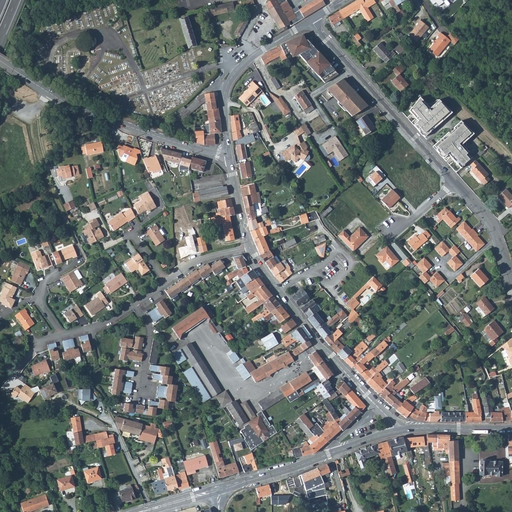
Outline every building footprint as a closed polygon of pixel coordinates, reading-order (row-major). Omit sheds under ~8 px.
[(233,2),(221,5),(223,13),(255,5),(253,0),(248,0),(242,1),(242,3),(234,5),(233,2)] [(269,0),(265,3),(265,5),(277,26),(275,28),(278,34),(290,26),(288,22),(282,12),(288,9),(287,7),(289,6),(286,1),(278,5),(274,0),(269,0)] [(299,10),(293,13),(296,18),(288,22),(290,26),(325,5),(322,0),(313,0),(299,9),(299,10)] [(362,0),(355,0),(339,11),(343,18),(359,8),(367,21),(373,17),(367,7),(375,2),(374,0),(364,0),(363,1),(362,0)] [(392,0),(394,3),(391,5),(396,13),(400,10),(401,10),(413,2),(411,0),(392,0)] [(209,10),(211,16),(223,13),(221,5),(214,6),(214,8),(209,10)] [(282,12),(288,22),(296,18),(293,13),(289,6),(287,7),(288,9),(282,12)] [(343,18),(339,11),(327,18),(332,25),(332,24),(334,28),(340,24),(338,21),(343,18)] [(245,13),(241,21),(247,24),(251,16),(245,13)] [(187,42),(189,47),(189,48),(197,46),(197,45),(195,39),(190,22),(187,16),(186,15),(181,16),(182,18),(180,19),(182,24),(181,25),(187,42)] [(428,27),(419,20),(417,23),(418,24),(409,35),(417,42),(428,27)] [(241,21),(237,28),(243,31),(247,24),(241,21)] [(237,28),(235,33),(240,36),(243,31),(237,28)] [(453,31),(447,35),(453,44),(455,44),(459,39),(453,31)] [(434,41),(433,43),(428,50),(436,57),(449,40),(440,32),(437,36),(438,37),(434,41)] [(302,35),(280,46),(285,54),(290,51),(291,54),(293,56),(299,54),(325,83),(338,74),(319,54),(315,49),(311,45),(302,35)] [(355,37),(354,35),(350,39),(356,48),(360,44),(357,39),(355,37)] [(380,42),(372,49),(382,60),(383,60),(385,62),(395,54),(392,50),(389,52),(380,42)] [(401,42),(394,49),(401,57),(407,51),(401,42)] [(265,54),(260,57),(264,64),(269,61),(279,55),(282,60),(286,57),(285,54),(280,46),(269,51),(265,54)] [(296,58),(291,60),(295,66),(299,64),(296,58)] [(402,71),(400,68),(401,67),(399,64),(392,70),(395,72),(394,73),(397,76),(391,81),(400,92),(408,85),(399,74),(402,71)] [(276,89),(278,88),(280,87),(275,77),(271,79),(276,89)] [(342,79),(320,93),(327,101),(332,96),(351,117),(367,106),(342,79)] [(247,89),(238,98),(247,106),(262,90),(252,81),(247,85),(248,86),(250,88),(248,89),(247,89)] [(294,96),(303,110),(311,105),(301,90),(294,96)] [(198,98),(185,108),(186,109),(187,109),(190,113),(193,110),(200,104),(205,101),(205,103),(215,101),(213,92),(204,94),(198,98)] [(288,106),(282,97),(275,100),(282,110),(288,106)] [(418,97),(406,109),(417,120),(411,126),(422,137),(448,113),(437,100),(429,108),(418,97)] [(203,105),(203,109),(204,110),(207,109),(207,110),(216,108),(215,101),(205,103),(206,104),(203,105)] [(311,105),(303,110),(306,114),(314,109),(311,105)] [(183,106),(177,110),(180,114),(181,113),(185,117),(190,113),(187,109),(186,109),(185,108),(183,106)] [(288,106),(282,110),(284,115),(291,111),(288,106)] [(216,108),(207,110),(208,120),(220,118),(219,114),(218,108),(216,108)] [(238,114),(230,115),(231,122),(230,122),(233,141),(243,137),(248,135),(246,128),(240,131),(239,130),(241,129),(238,114)] [(356,121),(360,128),(365,135),(374,129),(365,115),(356,121)] [(220,118),(208,120),(208,124),(209,133),(214,133),(221,133),(220,118)] [(458,121),(431,146),(442,158),(445,154),(459,169),(470,159),(465,154),(467,153),(460,145),(471,135),(458,121)] [(256,122),(250,124),(254,133),(259,130),(256,122)] [(304,123),(300,126),(307,135),(310,133),(304,123)] [(194,133),(194,141),(205,145),(215,144),(214,133),(209,133),(208,124),(194,124),(194,133)] [(300,126),(293,130),(295,134),(297,136),(304,132),(300,126)] [(248,135),(243,137),(245,142),(253,140),(251,134),(248,135)] [(293,148),(298,152),(299,151),(295,148),(299,145),(300,144),(297,136),(295,134),(295,137),(297,143),(288,149),(289,151),(293,148)] [(335,136),(319,147),(325,156),(332,151),(334,151),(340,161),(348,155),(335,136)] [(99,152),(103,151),(101,141),(85,144),(87,155),(99,152)] [(288,149),(281,154),(282,155),(281,155),(281,156),(281,157),(281,158),(282,158),(283,159),(284,158),(285,160),(290,157),(294,161),(295,161),(298,157),(304,160),(304,159),(305,159),(306,159),(307,159),(308,158),(308,157),(308,156),(308,155),(307,155),(307,154),(309,150),(303,142),(300,144),(299,145),(301,148),(300,151),(299,151),(298,152),(293,148),(289,151),(288,149)] [(140,150),(134,147),(133,149),(119,143),(117,147),(119,155),(123,156),(122,158),(122,160),(135,165),(138,158),(136,153),(140,152),(140,150)] [(244,144),(235,145),(238,159),(247,158),(244,144)] [(165,159),(179,162),(180,157),(181,153),(168,150),(165,159)] [(143,159),(148,172),(152,170),(153,173),(158,171),(157,168),(157,167),(160,166),(155,155),(148,158),(147,157),(143,159)] [(189,167),(203,171),(206,161),(192,156),(191,160),(189,167)] [(191,160),(180,157),(179,162),(179,165),(189,167),(191,160)] [(474,160),(470,164),(473,168),(470,170),(480,181),(481,181),(484,184),(489,180),(486,176),(488,175),(474,160)] [(249,161),(239,163),(241,178),(252,177),(249,161)] [(64,167),(64,166),(64,165),(59,166),(59,168),(57,169),(56,170),(57,176),(59,177),(61,176),(62,178),(79,174),(77,165),(64,167)] [(376,165),(372,168),(374,171),(368,177),(371,180),(369,181),(373,185),(385,175),(376,165)] [(254,184),(240,187),(245,213),(246,213),(253,210),(256,217),(262,215),(261,209),(259,203),(257,203),(254,184)] [(226,187),(193,194),(195,202),(228,195),(226,187)] [(511,196),(505,188),(498,195),(500,198),(500,199),(501,200),(501,201),(507,208),(510,206),(511,208),(511,196)] [(392,189),(381,200),(388,208),(400,197),(392,189)] [(145,210),(145,209),(147,208),(147,209),(148,211),(156,207),(148,192),(141,196),(143,200),(134,205),(138,214),(145,210)] [(231,198),(223,200),(225,211),(221,212),(216,213),(217,217),(221,216),(224,216),(225,216),(229,216),(234,215),(232,202),(231,198)] [(329,206),(320,215),(322,218),(332,209),(329,206)] [(443,219),(448,225),(452,222),(454,224),(460,219),(458,217),(456,218),(449,210),(448,211),(445,207),(436,215),(438,217),(436,219),(438,222),(443,219)] [(107,222),(113,231),(119,226),(127,221),(127,222),(135,217),(131,208),(122,214),(121,213),(107,222)] [(253,210),(246,213),(248,220),(254,218),(256,217),(253,210)] [(306,213),(299,215),(301,221),(308,219),(306,213)] [(200,219),(201,224),(210,223),(210,225),(223,223),(224,229),(232,228),(229,216),(225,216),(224,216),(221,216),(217,217),(200,219)] [(248,220),(247,221),(250,231),(265,226),(271,224),(269,219),(257,224),(254,218),(248,220)] [(93,230),(98,227),(95,219),(88,223),(89,225),(83,228),(85,231),(82,232),(85,237),(87,236),(89,240),(87,241),(90,246),(96,243),(95,241),(98,240),(103,238),(99,229),(95,232),(93,231),(93,230)] [(463,221),(455,228),(475,251),(484,244),(476,235),(477,235),(471,228),(470,229),(463,221)] [(144,232),(147,236),(149,235),(156,245),(164,240),(157,229),(157,227),(156,225),(144,232)] [(265,226),(250,231),(253,239),(263,236),(268,234),(275,232),(279,231),(278,227),(268,230),(268,229),(266,230),(265,226)] [(224,229),(226,241),(234,239),(232,228),(224,229)] [(343,230),(337,235),(352,251),(368,236),(359,228),(349,237),(343,230)] [(415,235),(407,242),(408,243),(413,249),(414,250),(427,238),(422,233),(419,235),(419,236),(417,238),(415,235)] [(192,236),(185,237),(187,246),(178,248),(181,259),(188,256),(187,255),(192,254),(192,255),(197,253),(192,236)] [(196,238),(199,250),(200,252),(207,251),(203,236),(196,238)] [(263,236),(253,239),(260,255),(268,250),(263,236)] [(283,243),(282,243),(284,248),(296,243),(294,238),(283,243)] [(269,247),(270,249),(282,243),(283,243),(282,239),(273,243),(274,245),(269,247)] [(441,241),(433,248),(441,256),(447,251),(452,257),(446,262),(454,271),(462,263),(454,255),(459,251),(453,245),(448,249),(441,241)] [(325,242),(314,247),(320,258),(323,256),(325,242)] [(413,249),(408,243),(404,246),(410,252),(413,249)] [(62,262),(61,261),(72,256),(73,258),(77,256),(73,245),(52,253),(56,264),(62,262)] [(381,252),(379,251),(375,255),(386,267),(387,267),(390,265),(390,266),(398,260),(386,245),(381,249),(383,251),(381,252)] [(31,255),(37,270),(48,265),(49,267),(53,265),(48,254),(42,256),(40,251),(38,250),(32,252),(31,255)] [(260,255),(269,269),(276,263),(272,258),(273,257),(268,250),(260,255)] [(138,253),(131,258),(124,263),(130,272),(136,268),(139,271),(141,275),(149,269),(146,265),(144,262),(138,253)] [(233,257),(234,261),(233,262),(235,266),(236,265),(237,269),(246,266),(243,259),(245,259),(244,257),(243,256),(242,256),(240,256),(233,257)] [(412,262),(409,259),(407,257),(401,261),(405,266),(407,264),(407,265),(410,268),(414,265),(412,262)] [(416,263),(415,264),(422,273),(418,277),(423,283),(428,279),(435,287),(443,280),(436,271),(430,277),(424,271),(431,266),(423,257),(416,263)] [(276,263),(269,269),(279,282),(291,273),(292,273),(288,268),(289,267),(284,259),(276,263)] [(165,291),(168,296),(171,300),(177,296),(177,295),(181,292),(181,293),(188,289),(187,288),(191,285),(192,286),(198,281),(197,280),(201,277),(203,280),(210,275),(209,274),(213,272),(216,276),(222,271),(222,270),(225,268),(220,260),(217,263),(214,264),(214,263),(212,265),(212,266),(211,267),(210,266),(209,267),(207,265),(204,267),(202,268),(201,267),(199,268),(200,269),(198,271),(197,270),(193,273),(190,274),(189,273),(188,274),(189,275),(187,277),(186,276),(185,277),(186,278),(183,280),(180,282),(179,281),(178,282),(178,283),(177,284),(176,283),(175,284),(175,285),(172,287),(170,289),(169,288),(167,289),(168,290),(166,291),(165,290),(165,291)] [(30,266),(19,261),(18,264),(29,270),(30,266)] [(10,280),(20,284),(26,273),(27,273),(29,270),(18,264),(16,268),(16,270),(15,273),(14,273),(10,280)] [(227,275),(228,277),(229,279),(230,278),(234,276),(237,275),(239,277),(248,271),(246,266),(230,273),(227,275)] [(62,278),(65,283),(66,282),(67,283),(66,284),(71,291),(83,283),(80,277),(82,276),(77,267),(73,270),(62,278)] [(478,268),(470,276),(479,287),(488,279),(478,268)] [(225,287),(228,292),(237,285),(242,281),(244,284),(242,286),(243,287),(245,285),(245,284),(256,276),(251,269),(248,271),(239,277),(239,278),(233,283),(229,285),(225,287)] [(104,283),(105,285),(109,291),(110,292),(126,281),(120,272),(104,283)] [(460,273),(455,278),(459,282),(461,280),(460,279),(463,277),(460,273)] [(237,302),(246,296),(263,284),(256,276),(245,284),(245,285),(249,290),(241,296),(235,298),(237,302)] [(378,288),(381,292),(385,288),(373,276),(371,278),(364,285),(365,287),(367,288),(370,286),(375,291),(378,288)] [(8,283),(7,287),(5,286),(0,296),(0,300),(2,302),(2,304),(10,308),(14,299),(12,298),(13,296),(11,296),(12,294),(13,295),(17,287),(8,283)] [(246,296),(249,299),(255,295),(259,299),(255,303),(257,306),(262,302),(272,295),(263,284),(246,296)] [(352,296),(358,302),(360,301),(356,296),(365,287),(364,285),(352,296)] [(302,289),(291,297),(298,306),(308,298),(302,289)] [(442,290),(434,297),(440,306),(442,304),(437,298),(444,292),(442,290)] [(99,311),(98,310),(101,308),(101,309),(105,307),(104,306),(108,303),(101,292),(97,294),(98,296),(85,305),(92,315),(99,311)] [(253,322),(262,317),(279,304),(272,295),(262,302),(268,310),(266,312),(266,311),(261,315),(260,313),(251,319),(253,322)] [(349,299),(345,303),(346,304),(347,303),(349,306),(348,307),(351,309),(352,309),(358,302),(352,296),(349,299)] [(484,297),(476,303),(482,310),(479,311),(483,316),(493,308),(484,297)] [(200,304),(202,307),(206,313),(211,309),(208,304),(210,303),(208,299),(200,304)] [(311,299),(300,308),(303,313),(305,311),(309,317),(318,310),(314,305),(315,304),(311,299)] [(148,314),(151,318),(153,321),(162,315),(163,317),(164,319),(171,314),(162,300),(155,305),(156,306),(157,308),(148,314)] [(244,308),(247,313),(257,306),(255,303),(244,308)] [(252,325),(254,327),(256,325),(257,326),(265,321),(266,322),(272,318),(274,321),(268,324),(271,328),(289,316),(279,304),(262,317),(253,322),(254,323),(252,325)] [(70,323),(76,318),(77,319),(80,316),(74,307),(64,314),(70,323)] [(175,331),(179,337),(183,335),(181,333),(207,314),(206,313),(202,307),(176,325),(178,329),(175,331)] [(14,315),(16,318),(18,318),(22,324),(22,326),(25,329),(34,323),(26,312),(26,311),(24,308),(14,315)] [(324,323),(316,329),(323,338),(330,332),(330,331),(327,328),(339,318),(341,320),(347,314),(345,313),(341,309),(331,318),(326,321),(324,323)] [(348,320),(351,323),(354,320),(358,316),(358,315),(352,309),(351,309),(348,317),(348,320)] [(309,317),(308,319),(316,329),(324,323),(317,315),(319,313),(318,310),(309,317)] [(464,313),(458,318),(460,321),(461,320),(466,327),(471,323),(469,320),(470,319),(467,315),(466,316),(464,313)] [(358,316),(354,320),(358,325),(360,323),(364,328),(366,326),(364,324),(364,323),(358,316)] [(290,318),(279,326),(284,333),(296,325),(290,318)] [(493,320),(480,331),(489,342),(486,344),(489,348),(498,340),(495,337),(502,332),(493,320)] [(214,333),(218,330),(215,326),(212,321),(208,324),(214,333)] [(452,326),(444,332),(446,335),(454,329),(452,326)] [(282,340),(284,343),(285,342),(291,338),(294,338),(296,340),(297,342),(299,341),(301,344),(303,342),(307,340),(298,328),(283,339),(282,340)] [(330,332),(323,338),(329,345),(335,339),(341,333),(337,328),(333,332),(331,330),(330,331),(330,332)] [(347,337),(350,341),(358,333),(355,329),(347,337)] [(373,332),(365,338),(368,341),(376,335),(373,332)] [(264,345),(276,339),(272,333),(261,339),(264,345)] [(79,336),(80,340),(83,340),(85,339),(85,343),(84,343),(81,344),(83,352),(92,350),(88,334),(79,336)] [(18,336),(12,340),(20,354),(27,350),(18,336)] [(119,346),(121,346),(124,347),(124,349),(121,348),(119,360),(127,361),(127,359),(127,357),(129,357),(129,360),(141,362),(142,354),(140,353),(141,352),(133,350),(132,352),(130,352),(130,354),(128,354),(129,350),(127,349),(127,347),(131,348),(131,346),(133,347),(133,348),(141,350),(143,338),(135,336),(134,340),(134,342),(132,341),(132,339),(121,338),(119,346)] [(335,339),(329,345),(337,353),(344,347),(343,345),(346,341),(341,336),(337,340),(335,339)] [(62,352),(64,360),(72,358),(80,356),(78,348),(76,348),(74,349),(72,338),(64,340),(66,351),(64,351),(62,352)] [(344,347),(337,353),(343,359),(348,354),(354,359),(360,354),(363,351),(367,347),(367,346),(367,345),(369,343),(368,341),(365,338),(354,348),(348,343),(344,347)] [(363,357),(353,366),(359,373),(366,368),(364,366),(369,361),(368,360),(374,355),(374,356),(385,347),(384,347),(387,344),(386,343),(389,341),(385,338),(380,343),(370,351),(366,355),(363,357)] [(511,340),(511,338),(501,346),(502,350),(504,349),(508,358),(507,359),(510,365),(511,363),(511,340)] [(149,363),(156,364),(156,360),(160,340),(153,339),(153,342),(150,355),(150,359),(149,363)] [(264,345),(267,349),(267,350),(278,343),(276,339),(264,345)] [(294,361),(292,357),(296,355),(302,351),(311,345),(307,340),(303,342),(301,344),(295,348),(292,349),(294,352),(290,354),(288,351),(278,356),(276,358),(255,369),(250,372),(255,382),(294,361)] [(47,344),(49,349),(51,360),(59,358),(57,350),(55,350),(53,351),(52,347),(54,347),(57,346),(55,342),(47,344)] [(185,352),(213,396),(221,390),(190,342),(182,347),(185,352)] [(172,354),(177,363),(185,358),(180,349),(172,354)] [(307,356),(314,366),(319,372),(316,374),(321,379),(320,380),(321,382),(326,379),(332,374),(322,360),(315,351),(307,356)] [(348,354),(343,359),(351,367),(353,366),(363,357),(360,354),(354,359),(348,354)] [(37,363),(31,365),(34,374),(45,370),(46,371),(50,369),(46,359),(42,360),(43,361),(43,362),(38,364),(37,363)] [(243,363),(250,372),(255,369),(249,359),(243,363)] [(385,360),(374,368),(376,371),(378,372),(388,363),(385,360)] [(405,369),(400,361),(394,366),(400,373),(405,369)] [(123,411),(139,413),(154,416),(156,407),(167,409),(167,406),(169,406),(169,401),(175,402),(176,397),(175,396),(176,391),(177,391),(178,386),(172,385),(172,380),(171,380),(172,376),(167,375),(168,367),(150,365),(149,369),(154,370),(160,371),(160,373),(159,374),(153,373),(152,377),(158,378),(162,379),(162,381),(163,381),(163,384),(167,384),(169,385),(169,387),(167,386),(166,388),(162,388),(157,387),(156,395),(161,396),(166,397),(166,398),(167,398),(167,401),(165,400),(160,400),(160,402),(158,402),(158,403),(155,403),(148,402),(147,409),(147,411),(143,410),(144,409),(144,406),(136,405),(136,407),(136,409),(132,408),(132,407),(132,404),(124,403),(123,411)] [(314,366),(310,369),(311,370),(312,369),(316,374),(319,372),(314,366)] [(368,370),(362,376),(367,381),(376,371),(374,368),(372,366),(369,369),(370,370),(369,371),(368,370)] [(191,368),(183,373),(202,402),(210,397),(191,368)] [(366,368),(359,373),(362,376),(368,370),(366,368)] [(110,393),(119,395),(119,392),(120,391),(130,392),(131,388),(131,384),(121,383),(121,381),(122,376),(122,375),(133,376),(133,372),(118,369),(114,369),(113,377),(110,393)] [(367,381),(366,382),(369,386),(380,377),(381,376),(378,372),(376,371),(367,381)] [(280,388),(285,396),(286,396),(290,402),(304,394),(302,391),(297,394),(295,390),(311,380),(306,372),(280,388)] [(50,384),(39,389),(39,390),(43,398),(44,399),(48,398),(47,396),(57,392),(53,383),(59,381),(55,373),(50,376),(52,381),(49,382),(50,384)] [(393,387),(383,398),(396,409),(401,403),(398,401),(402,397),(396,392),(414,376),(411,373),(396,384),(394,386),(393,387)] [(380,377),(369,386),(377,393),(387,384),(380,377)] [(425,377),(421,380),(425,385),(430,382),(429,380),(427,380),(425,377)] [(316,386),(325,399),(326,398),(327,397),(330,395),(334,392),(332,388),(328,385),(329,384),(326,379),(321,382),(316,386)] [(330,395),(331,398),(340,392),(342,394),(344,395),(350,389),(342,380),(339,383),(335,387),(338,390),(334,392),(330,395)] [(387,384),(377,393),(383,398),(393,387),(394,386),(392,385),(394,382),(391,380),(387,384)] [(421,380),(409,388),(413,393),(425,385),(421,380)] [(15,387),(11,393),(16,396),(18,394),(29,402),(36,392),(39,390),(39,389),(37,386),(32,388),(26,384),(24,386),(23,386),(21,389),(19,387),(18,388),(17,388),(15,387)] [(264,409),(285,396),(280,388),(258,402),(263,410),(264,409)] [(79,389),(79,399),(90,399),(92,398),(94,400),(97,398),(92,392),(90,389),(79,389)] [(344,395),(346,398),(352,404),(350,407),(352,409),(354,406),(360,412),(365,406),(350,389),(344,395)] [(413,393),(409,396),(413,402),(417,399),(413,393)] [(482,395),(480,396),(483,406),(491,405),(488,395),(483,396),(482,395)] [(473,412),(464,412),(464,421),(480,421),(480,412),(477,398),(472,399),(473,412)] [(401,403),(396,409),(405,417),(407,415),(412,408),(415,405),(409,400),(407,402),(404,399),(401,403)] [(314,406),(316,409),(324,404),(322,401),(318,403),(315,406),(314,406)] [(324,405),(329,412),(329,413),(333,410),(334,409),(328,402),(324,405)] [(329,413),(335,421),(341,429),(342,430),(349,424),(360,412),(354,406),(352,409),(349,411),(341,402),(336,408),(337,409),(339,407),(345,413),(346,415),(340,420),(339,418),(333,410),(329,413)] [(412,408),(407,415),(414,419),(428,421),(429,413),(424,412),(425,409),(427,409),(428,407),(426,407),(418,402),(416,404),(415,405),(412,408)] [(506,407),(500,408),(502,421),(511,420),(510,413),(509,410),(507,403),(505,404),(506,407)] [(490,412),(483,412),(484,415),(484,421),(502,421),(500,408),(499,405),(496,405),(497,409),(491,408),(491,410),(490,410),(490,412)] [(431,413),(429,413),(428,421),(440,421),(440,414),(438,414),(438,409),(435,409),(436,410),(434,410),(433,411),(431,413)] [(244,441),(250,449),(251,450),(253,449),(257,446),(264,441),(261,436),(266,432),(270,437),(277,431),(272,424),(270,425),(269,424),(270,423),(262,410),(256,414),(259,417),(256,419),(251,423),(244,428),(245,429),(241,432),(246,439),(244,441)] [(328,423),(330,426),(335,421),(329,413),(329,412),(325,414),(330,421),(328,423)] [(440,414),(440,421),(464,421),(464,412),(463,412),(440,413),(440,414)] [(299,417),(301,420),(315,436),(316,435),(318,437),(321,435),(327,441),(341,429),(335,421),(330,426),(328,423),(326,421),(320,427),(317,422),(313,425),(304,413),(299,417)] [(83,443),(96,440),(101,439),(113,436),(113,433),(107,434),(107,432),(105,431),(95,434),(94,433),(82,436),(79,416),(71,417),(71,422),(72,422),(75,445),(83,443)] [(117,428),(121,429),(121,430),(139,435),(142,424),(115,416),(114,419),(117,428)] [(321,425),(326,421),(321,416),(316,420),(321,425)] [(169,420),(163,422),(165,429),(173,426),(171,420),(169,420)] [(298,423),(310,438),(307,440),(310,444),(309,445),(315,452),(327,441),(321,435),(318,437),(316,435),(315,436),(301,420),(298,423)] [(139,435),(138,439),(154,443),(156,436),(163,438),(160,429),(155,428),(156,424),(151,423),(150,426),(142,424),(139,435)] [(427,434),(427,437),(427,442),(432,442),(432,447),(433,447),(433,450),(438,450),(438,448),(443,448),(443,450),(445,450),(445,454),(448,454),(448,441),(449,441),(449,435),(437,434),(437,435),(427,434)] [(101,439),(102,446),(115,443),(113,436),(101,439)] [(375,444),(379,453),(381,459),(391,456),(406,452),(404,447),(402,439),(402,437),(375,444)] [(402,439),(404,447),(410,447),(423,446),(425,460),(430,459),(428,447),(427,442),(427,437),(402,439)] [(231,447),(228,440),(221,442),(223,450),(231,447)] [(293,448),(296,458),(315,452),(309,445),(306,440),(301,442),(301,443),(304,443),(304,446),(301,447),(301,449),(298,451),(297,448),(293,448)] [(448,441),(448,454),(449,463),(449,476),(450,484),(451,501),(456,501),(455,497),(458,497),(458,484),(459,483),(457,441),(449,441),(448,441)] [(209,444),(219,478),(234,473),(232,464),(230,463),(226,464),(225,459),(222,460),(221,457),(219,457),(218,453),(220,453),(217,443),(216,444),(215,442),(209,444)] [(355,451),(361,468),(366,466),(364,461),(366,460),(366,457),(376,454),(379,453),(375,444),(355,451)] [(250,449),(245,452),(246,454),(243,456),(247,464),(251,462),(254,470),(257,469),(252,453),(251,450),(250,449)] [(183,461),(183,462),(185,467),(187,474),(190,473),(190,471),(195,469),(208,465),(205,455),(183,461)] [(161,458),(163,464),(165,464),(170,462),(169,456),(161,458)] [(381,459),(381,460),(383,464),(384,467),(393,465),(391,456),(381,459)] [(479,474),(495,474),(495,476),(501,476),(501,462),(486,461),(486,460),(479,460),(479,474)] [(408,461),(405,461),(403,465),(408,482),(409,482),(413,481),(409,464),(408,461)] [(235,462),(230,463),(232,464),(234,473),(239,472),(235,462)] [(317,467),(323,483),(325,488),(329,487),(326,477),(329,475),(328,473),(330,473),(330,472),(330,471),(328,468),(331,467),(330,463),(327,464),(327,463),(317,467)] [(167,490),(178,487),(174,475),(171,465),(166,467),(168,476),(164,478),(165,484),(167,490)] [(384,467),(387,475),(396,473),(393,465),(384,467)] [(83,468),(87,483),(101,478),(99,469),(98,466),(88,469),(88,467),(83,468)] [(164,479),(161,468),(159,469),(157,470),(160,480),(152,483),(155,494),(167,490),(165,484),(164,479)] [(178,487),(178,489),(189,486),(184,471),(179,472),(180,473),(174,475),(178,487)] [(339,492),(345,491),(342,480),(341,480),(341,477),(339,473),(334,475),(336,483),(339,492)] [(56,479),(60,491),(75,486),(74,484),(71,474),(56,479)] [(119,490),(122,500),(129,499),(129,500),(135,498),(130,484),(127,485),(127,488),(119,490)] [(255,488),(257,495),(256,495),(256,505),(260,505),(260,497),(271,494),(270,492),(268,484),(255,488)] [(271,504),(286,504),(293,490),(289,489),(287,494),(288,494),(287,496),(271,496),(271,504)] [(339,492),(340,495),(343,494),(346,504),(347,503),(345,491),(339,492)] [(20,503),(23,511),(27,511),(49,504),(47,498),(47,497),(46,494),(45,495),(45,494),(20,503)]
